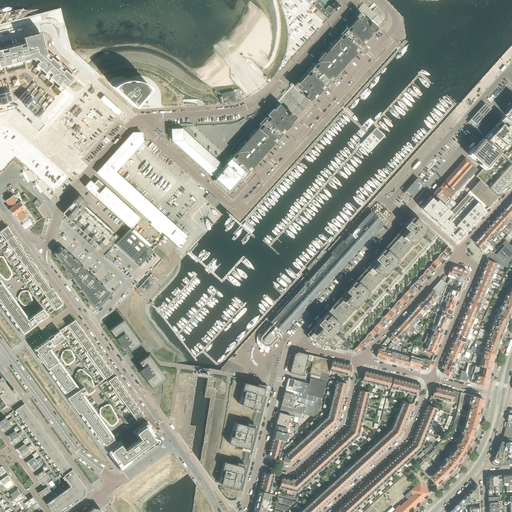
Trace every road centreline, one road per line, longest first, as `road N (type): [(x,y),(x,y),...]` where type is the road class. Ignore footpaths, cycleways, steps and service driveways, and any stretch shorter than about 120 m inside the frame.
road 1 (unclassified): [(378,0),(394,25),(232,207),(152,135)]
road 2 (unclassified): [(158,116),(234,111),(268,95),(345,9),(344,0)]
road 3 (residential): [(289,342),(411,207)]
road 4 (residential): [(326,511),(405,439),(430,377)]
road 5 (residential): [(7,355),(76,452),(115,484)]
road 6 (residential): [(359,361),(342,425),(293,470),(258,461)]
road 7 (unclassified): [(90,326),(128,284),(55,218)]
road 8 (residential): [(411,207),(511,93)]
road 9 (residential): [(359,361),(458,250)]
road 10 (residential): [(430,377),(476,265),(458,250)]
road 11 (residential): [(174,441),(90,326)]
road 12 (residential): [(258,461),(289,342)]
road 13 (unclassified): [(57,213),(136,121)]
